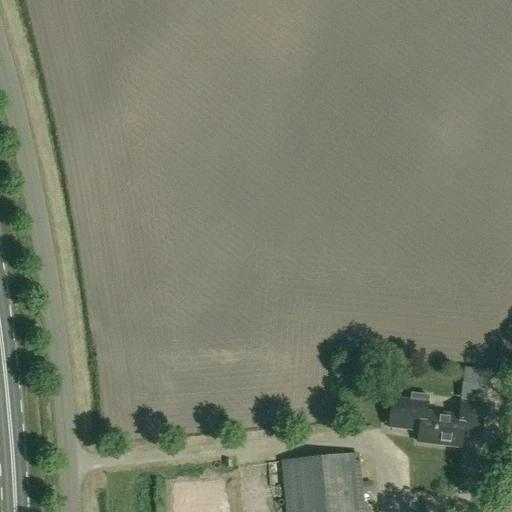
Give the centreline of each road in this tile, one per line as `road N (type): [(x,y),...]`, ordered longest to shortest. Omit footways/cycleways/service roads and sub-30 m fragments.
road 1 (unclassified): [(0,50),(48,276),(70,511)]
road 2 (primary): [(0,332),(15,511)]
